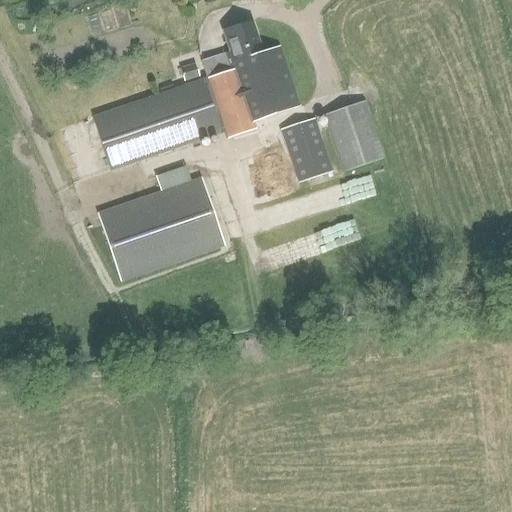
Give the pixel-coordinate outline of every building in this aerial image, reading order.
[(112,171),(225,132),(227,138),(256,128),(253,120),(298,105),(278,46),(261,52),(250,19),(222,29),(229,50),(201,60),(207,77),(93,118),(112,171)] [(193,63),(180,67),(184,81),(198,77),(193,63)] [(324,116),(343,173),(383,159),(364,102),(324,116)] [(280,131),(298,184),(332,172),(314,119),(280,131)] [(163,191),(97,214),(122,283),(224,247),(200,178),(188,183),(183,169),(158,177),(163,191)] [(369,287),(413,278),(408,250),(364,259),(369,287)]
